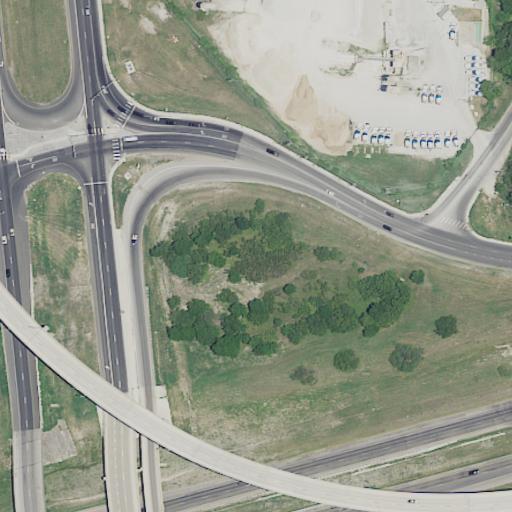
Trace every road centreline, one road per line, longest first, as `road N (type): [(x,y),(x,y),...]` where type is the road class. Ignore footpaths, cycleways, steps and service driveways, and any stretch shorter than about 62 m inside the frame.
road 1 (motorway): [(0,278),(51,338),(173,429),(239,463),(323,492),(511,502)]
road 2 (secondary): [(511,255),(436,238),(276,162),(212,143),(98,145),(0,172)]
road 3 (secondary): [(308,177),(204,174),(170,180),(150,196),(133,229),(148,398)]
road 4 (motorway): [(511,418),(154,511)]
road 5 (trunk): [(119,405),(98,145)]
road 6 (trunk): [(0,181),(31,437)]
road 7 (motorway): [(334,511),(511,464)]
road 8 (tertiary): [(436,238),(511,121)]
